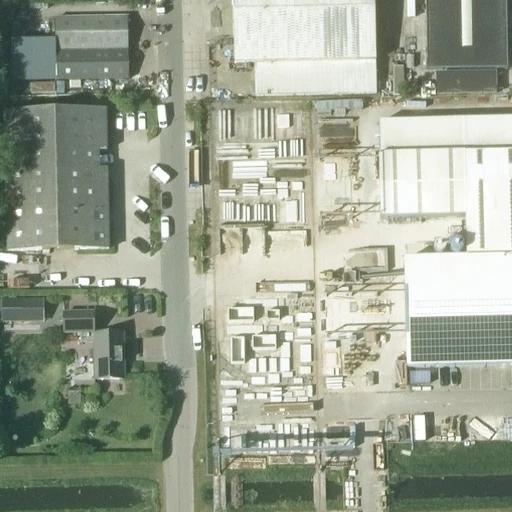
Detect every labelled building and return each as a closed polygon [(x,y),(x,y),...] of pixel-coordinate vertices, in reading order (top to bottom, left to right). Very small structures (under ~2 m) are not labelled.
[(374,62),(372,0),(231,0),(233,64),(253,64),(253,97),(375,94),(374,62)] [(422,0),(423,70),(504,69),(503,0),(422,0)] [(11,39),(12,81),(55,81),(128,80),(126,17),(54,18),(55,39),(11,39)] [(106,152),(105,111),(4,113),(7,253),(108,251),(106,170),(96,170),(95,152),(106,152)] [(511,119),(379,122),(380,221),(465,218),(466,259),(403,260),(406,369),(511,366),(511,119)] [(2,301),(2,323),(28,323),(28,301),(2,301)] [(94,333),(93,314),(63,315),(64,335),(80,334),(80,344),(94,344),(94,382),(124,381),(123,335),(95,335),(95,333),(94,333)] [(326,353),(327,371),(343,370),(342,353),(326,353)] [(68,406),(81,405),(80,390),(68,390),(68,406)] [(328,431),(327,455),(345,455),(345,431),(328,431)]
